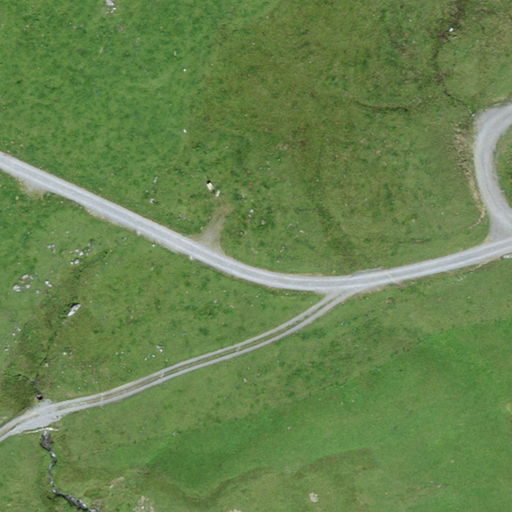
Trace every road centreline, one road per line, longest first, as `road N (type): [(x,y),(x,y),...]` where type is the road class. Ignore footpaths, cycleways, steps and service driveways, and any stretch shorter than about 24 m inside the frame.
road 1 (unclassified): [(511,242),(351,284),(279,281),(0,160)]
road 2 (track): [(0,435),(32,415),(257,342),(310,317),(351,284)]
